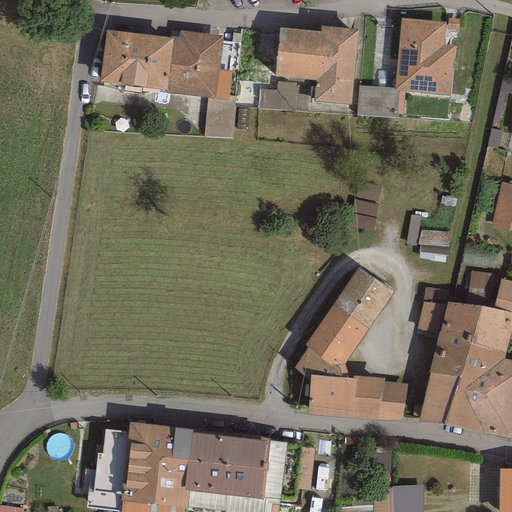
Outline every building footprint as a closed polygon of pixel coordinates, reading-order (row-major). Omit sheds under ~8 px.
[(452,24),(400,21),(396,92),(448,95),(452,24)] [(358,38),(280,31),(275,81),(316,85),(314,106),(351,110),(358,38)] [(221,44),(103,33),(98,91),(215,101),(221,44)] [(511,187),(500,185),(492,228),(511,231),(511,187)] [(494,293),(494,268),(470,268),(469,293),(494,293)] [(294,369),(310,379),(349,382),(344,367),(392,298),(358,273),(294,369)] [(511,284),(501,281),(493,312),(511,314),(511,284)] [(511,314),(493,312),(446,306),(418,426),(510,444),(511,438),(511,362),(506,361),(511,329),(511,314)] [(349,382),(310,379),(307,417),(402,425),(405,387),(349,382)] [(118,511),(277,511),(285,448),(129,428),(118,511)] [(372,508),(334,510),(334,511),(421,511),(422,487),(374,490),(372,508)] [(0,511),(25,511),(25,502),(0,503),(0,511)]
